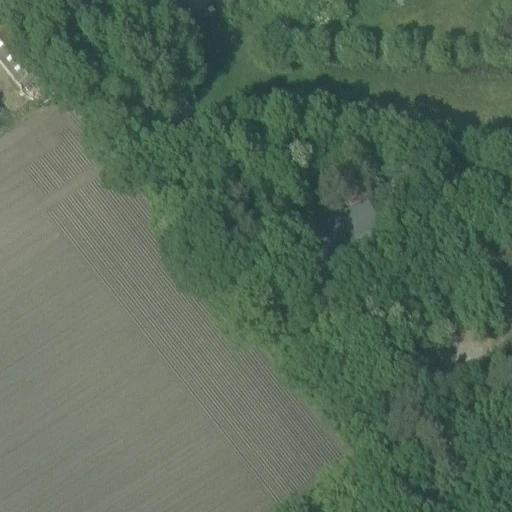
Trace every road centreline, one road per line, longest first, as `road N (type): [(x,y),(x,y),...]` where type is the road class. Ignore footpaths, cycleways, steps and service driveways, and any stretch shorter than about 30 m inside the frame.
road 1 (unclassified): [(281,147),(191,143),(79,0)]
road 2 (track): [(511,194),(377,156),(281,147)]
